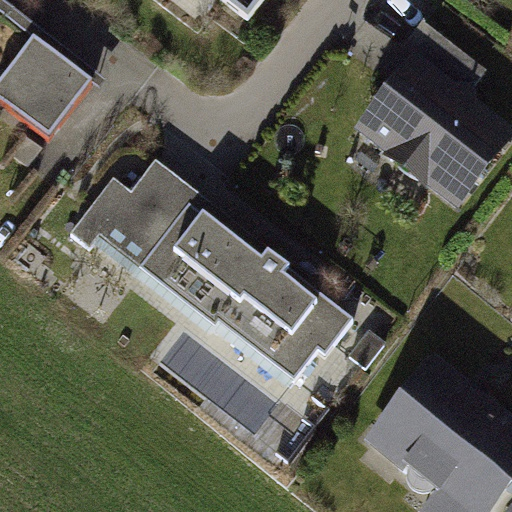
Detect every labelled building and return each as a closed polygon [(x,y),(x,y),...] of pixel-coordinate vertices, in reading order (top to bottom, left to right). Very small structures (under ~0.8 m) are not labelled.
[(266,0),(220,0),(250,22),(266,0)] [(454,221),(511,148),(511,130),(472,99),(490,76),(427,27),(343,134),(454,221)] [(101,87),(36,39),(0,87),(0,103),(57,146),(101,87)] [(115,186),(78,236),(296,396),(357,314),(159,169),(135,201),(115,186)] [(496,511),(511,494),(511,427),(435,362),(367,440),(432,495),(417,511),(496,511)]
